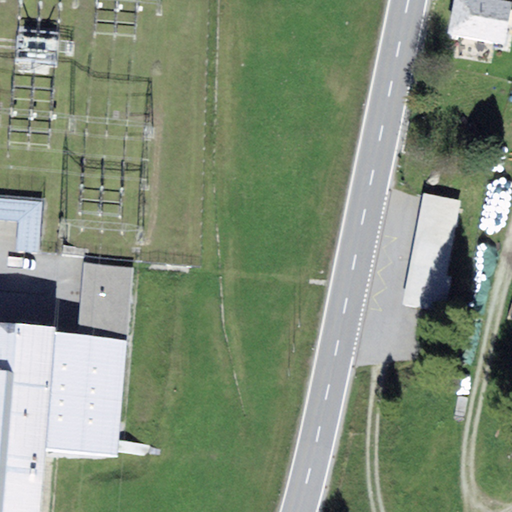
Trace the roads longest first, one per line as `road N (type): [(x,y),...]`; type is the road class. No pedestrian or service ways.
road 1 (primary): [(299,511),(408,0)]
road 2 (track): [(511,248),(467,445),(473,511)]
road 3 (track): [(379,511),(372,471),(377,342),(347,299)]
